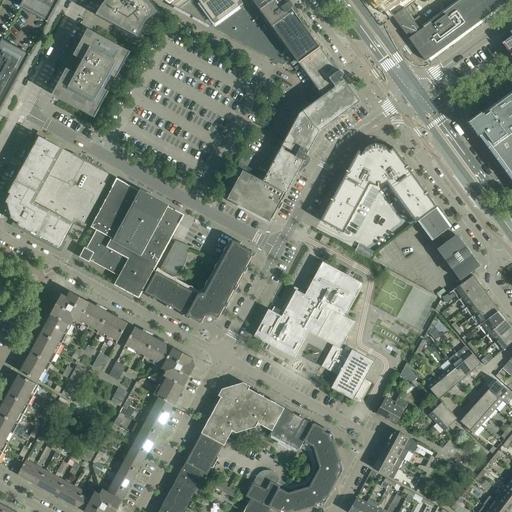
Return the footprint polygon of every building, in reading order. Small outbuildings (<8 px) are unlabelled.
[(49,23),(61,0),(24,0),(21,8),(36,16),(49,23)] [(96,15),(138,38),(144,27),(143,27),(146,22),(159,12),(149,0),(106,0),(105,2),(103,4),(102,6),(100,8),(99,11),(97,13),(96,15)] [(164,0),(167,2),(170,4),(180,9),(192,0),(164,0)] [(192,0),(180,9),(205,23),(235,0),(192,0)] [(288,4),(285,0),(235,0),(205,23),(283,66),(295,57),(299,63),(320,48),(292,9),(292,8),(293,8),(293,7),(293,6),(293,5),(292,4),(291,3),(290,3),(289,3),(288,4)] [(378,0),(379,2),(381,0),(393,16),(415,0),(378,0)] [(407,35),(410,32),(413,36),(409,39),(414,45),(421,55),(426,61),(449,45),(450,44),(448,40),(451,38),(452,38),(453,38),(454,38),(455,38),(455,37),(455,36),(455,35),(458,32),(461,36),(462,35),(508,1),(507,0),(461,0),(426,26),(421,30),(414,20),(405,8),(393,17),(407,35)] [(419,16),(414,20),(421,30),(426,26),(419,16)] [(95,32),(88,29),(74,56),(84,61),(77,74),(67,68),(53,95),(59,98),(95,118),(109,91),(102,87),(109,75),(116,78),(119,74),(131,52),(95,32)] [(511,30),(510,32),(511,34),(511,36),(503,43),(511,54),(511,30)] [(0,112),(1,110),(31,55),(18,48),(3,39),(0,45),(0,112)] [(339,72),(338,72),(320,48),(299,63),(303,68),(323,96),(315,102),(331,124),(360,102),(342,77),(343,77),(343,76),(343,75),(343,74),(343,73),(342,72),(341,72),(341,71),(340,71),(339,72)] [(511,93),(484,114),(485,115),(474,123),(482,135),(481,136),(511,178),(511,129),(511,128),(511,93)] [(307,155),(320,131),(331,124),(315,102),(300,113),(285,141),(282,146),(265,177),(263,181),(286,194),(304,161),(305,161),(305,160),(306,160),(307,159),(307,158),(308,157),(307,156),(307,155)] [(270,125),(263,120),(261,124),(268,129),(270,125)] [(130,137),(126,134),(122,141),(127,144),(130,137)] [(77,185),(75,180),(85,161),(77,156),(40,137),(9,193),(11,194),(7,202),(8,204),(12,216),(11,218),(19,222),(18,224),(60,247),(75,219),(85,224),(95,204),(91,202),(95,195),(77,185)] [(416,223),(418,221),(419,222),(438,208),(394,148),(390,151),(388,149),(387,148),(386,147),(384,146),(382,145),(381,145),(380,145),(377,145),(375,145),(374,145),(373,145),(372,146),(371,146),(369,147),(367,148),(365,150),(365,151),(364,152),(363,153),(359,150),(320,221),(344,233),(370,184),(373,186),(375,186),(377,187),(379,187),(380,187),(381,186),(382,186),(384,185),(386,184),(387,183),(415,222),(416,223)] [(91,202),(95,204),(111,175),(85,161),(75,180),(77,185),(95,195),(91,202)] [(253,170),(240,163),(238,167),(252,174),(253,170)] [(244,171),(228,199),(271,222),(286,194),(263,181),(244,171)] [(114,285),(139,298),(142,292),(172,238),(173,236),(172,236),(174,233),(175,233),(175,232),(174,232),(178,224),(179,225),(180,224),(179,223),(181,219),(182,220),(182,219),(181,219),(179,213),(179,212),(178,213),(172,210),(172,208),(171,209),(167,207),(167,206),(167,205),(166,207),(158,202),(159,201),(158,201),(158,202),(150,198),(151,197),(150,196),(149,197),(142,193),(142,192),(141,192),(141,193),(137,191),(137,189),(136,190),(129,187),(130,185),(129,185),(129,186),(125,184),(122,183),(123,182),(122,181),(122,182),(118,180),(117,181),(118,181),(116,183),(115,183),(91,227),(98,231),(88,249),(85,248),(82,253),(84,252),(86,259),(84,260),(89,262),(91,260),(109,270),(114,273),(115,273),(120,275),(114,285)] [(432,241),(452,227),(438,208),(419,222),(432,241)] [(499,230),(492,224),(490,227),(496,233),(499,230)] [(323,236),(320,242),(326,245),(329,239),(323,236)] [(478,262),(472,254),(472,253),(471,252),(471,251),(470,250),(470,249),(468,248),(467,246),(466,246),(465,245),(460,238),(454,237),(438,249),(461,281),(477,269),(478,262)] [(189,246),(176,241),(147,294),(202,323),(202,322),(206,316),(205,315),(211,313),(211,314),(218,318),(219,318),(254,253),(240,245),(241,244),(242,243),(233,241),(218,269),(205,293),(209,296),(207,300),(207,301),(201,302),(201,301),(197,299),(199,295),(188,289),(174,281),(175,279),(177,276),(179,273),(180,272),(182,270),(183,269),(183,267),(184,265),(185,264),(186,262),(186,260),(187,258),(188,256),(188,254),(188,253),(188,251),(189,248),(189,246)] [(333,345),(322,367),(338,376),(336,380),(332,388),(354,400),(354,399),(361,403),(363,400),(372,383),(365,379),(374,362),(352,350),(350,354),(341,348),(355,322),(345,317),(363,284),(323,262),(305,295),(296,290),(286,310),(282,317),(269,309),(254,336),(263,341),(267,343),(271,346),(295,358),(309,332),(333,345)] [(453,292),(449,295),(448,294),(442,298),(446,303),(456,296),(459,300),(480,284),(474,275),(452,291),(453,292)] [(480,284),(459,300),(465,309),(487,293),(480,284)] [(487,293),(465,309),(472,317),(493,302),(487,293)] [(78,323),(117,344),(127,326),(69,294),(68,296),(66,296),(64,296),(48,326),(66,336),(72,325),(78,323)] [(493,302),(472,317),(478,326),(500,311),(493,302)] [(500,311),(478,326),(486,336),(507,319),(500,311)] [(206,316),(202,322),(205,323),(210,323),(214,321),(218,318),(211,314),(211,313),(205,315),(206,316)] [(511,325),(507,319),(486,336),(493,344),(511,328),(511,325)] [(428,330),(431,332),(436,339),(442,335),(435,327),(431,325),(428,330)] [(42,336),(61,346),(66,336),(48,326),(42,336)] [(501,353),(511,343),(511,328),(493,344),(501,353)] [(134,329),(124,348),(163,369),(165,375),(159,385),(178,395),(194,366),(192,365),(191,362),(192,361),(134,329)] [(61,346),(42,336),(38,345),(56,355),(61,346)] [(33,353),(51,363),(56,355),(38,345),(33,353)] [(481,364),(466,346),(457,353),(472,371),(481,364)] [(51,363),(33,353),(28,363),(46,373),(51,363)] [(109,358),(100,353),(93,366),(102,371),(109,358)] [(472,371),(457,353),(449,360),(452,365),(464,378),(472,371)] [(511,357),(503,368),(511,375),(511,374),(511,357)] [(117,362),(109,375),(118,380),(126,367),(117,362)] [(22,373),(41,383),(46,373),(28,363),(22,373)] [(464,378),(452,365),(444,372),(456,385),(464,378)] [(70,379),(79,384),(86,371),(77,366),(70,379)] [(405,367),(400,376),(412,382),(415,380),(417,378),(413,373),(411,370),(405,367)] [(456,385),(444,372),(436,378),(447,392),(456,385)] [(39,386),(21,375),(15,385),(34,396),(39,386)] [(427,386),(439,399),(447,392),(436,378),(427,386)] [(510,393),(497,381),(489,389),(503,401),(510,393)] [(10,395),(29,405),(34,396),(15,385),(10,395)] [(62,394),(71,399),(76,390),(67,385),(62,394)] [(154,395),(159,397),(172,405),(178,395),(159,385),(154,395)] [(258,423),(272,431),(285,408),(243,386),(225,391),(196,444),(218,456),(232,431),(236,433),(256,427),(258,423)] [(119,388),(111,402),(120,407),(128,393),(119,388)] [(503,401),(489,389),(482,397),(496,409),(503,401)] [(5,404),(24,415),(29,405),(10,395),(5,404)] [(64,411),(69,402),(60,397),(55,406),(64,411)] [(173,408),(171,407),(172,405),(159,397),(154,407),(169,415),(173,408)] [(396,403),(386,397),(377,413),(387,418),(396,403)] [(397,424),(408,403),(399,397),(396,403),(387,418),(397,424)] [(496,409),(482,397),(475,405),(489,417),(496,409)] [(438,406),(435,403),(430,408),(433,411),(429,415),(437,423),(450,410),(442,402),(438,406)] [(0,413),(0,414),(19,424),(24,415),(5,404),(0,413)] [(489,417),(475,405),(468,413),(481,425),(489,417)] [(149,416),(164,424),(169,415),(154,407),(149,416)] [(270,435),(299,450),(302,444),(313,424),(285,408),(272,431),(270,435)] [(459,428),(457,425),(454,422),(458,419),(450,410),(437,423),(445,431),(449,427),(455,433),(459,428)] [(460,422),(474,434),(481,425),(468,413),(460,422)] [(19,424),(0,414),(0,426),(13,434),(19,424)] [(143,425),(159,434),(164,424),(149,416),(143,425)] [(339,461),(333,441),(335,441),(334,440),(331,441),(329,434),(331,433),(331,432),(329,434),(323,430),(324,428),(324,427),(323,429),(313,424),(302,444),(308,448),(312,452),(315,451),(319,464),(316,465),(315,470),(309,482),(305,485),(306,488),(293,492),(292,489),(287,488),(280,485),(280,486),(277,484),(279,479),(279,478),(278,477),(278,476),(277,475),(276,474),(275,473),(274,472),(272,471),(271,471),(269,470),(268,470),(266,470),(265,471),(264,471),(263,471),(262,471),(261,472),(260,472),(260,473),(259,474),(258,474),(257,476),(253,483),(252,482),(248,488),(250,489),(246,496),(251,499),(270,509),(271,506),(279,510),(278,511),(279,511),(280,509),(285,511),(289,511),(294,511),(295,511),(315,506),(316,508),(316,507),(315,504),(322,502),(324,504),(322,502),(326,496),(329,497),(327,496),(337,477),(339,478),(339,477),(336,476),(340,470),(342,470),(342,469),(340,469),(338,462),(341,461),(339,461)] [(138,435),(153,443),(159,434),(143,425),(138,435)] [(0,438),(8,443),(13,434),(0,426),(0,438)] [(415,441),(394,430),(389,439),(410,451),(415,441)] [(153,443),(138,435),(133,444),(148,453),(153,443)] [(8,443),(0,438),(0,450),(3,453),(8,443)] [(384,449),(404,460),(410,451),(389,439),(384,449)] [(148,453),(133,444),(128,454),(143,462),(148,453)] [(207,475),(211,468),(213,469),(219,457),(218,456),(196,444),(186,463),(205,473),(204,474),(207,475)] [(86,447),(81,456),(91,461),(96,452),(86,447)] [(378,458),(399,470),(404,460),(384,449),(378,458)] [(143,462),(128,454),(123,463),(138,472),(143,462)] [(373,468),(394,480),(399,470),(378,458),(373,468)] [(26,460),(18,475),(28,480),(36,465),(26,460)] [(418,468),(419,468),(427,473),(432,463),(428,461),(425,467),(419,466),(418,468)] [(138,472),(123,463),(118,473),(133,481),(138,472)] [(269,511),(271,509),(270,509),(251,499),(244,511),(183,511),(204,474),(205,473),(186,463),(158,511),(269,511)] [(36,465),(28,480),(38,486),(46,470),(36,465)] [(47,491),(55,476),(46,470),(38,486),(47,491)] [(133,481),(118,473),(112,482),(128,491),(133,481)] [(55,476),(47,491),(57,496),(65,481),(55,476)] [(415,486),(419,488),(422,482),(418,480),(418,481),(414,479),(412,483),(416,485),(415,486)] [(66,501),(74,486),(65,481),(57,496),(66,501)] [(214,487),(222,491),(226,485),(217,481),(214,487)] [(122,496),(124,497),(128,491),(112,482),(107,492),(121,499),(122,496)] [(511,485),(508,483),(501,491),(511,499),(511,485)] [(74,486),(66,501),(75,506),(84,491),(74,486)] [(226,493),(234,498),(238,492),(229,487),(226,493)] [(107,492),(103,489),(102,490),(96,492),(96,491),(93,496),(94,496),(86,510),(89,511),(114,511),(121,499),(107,492)] [(85,511),(84,511),(85,511),(86,510),(94,496),(93,496),(84,491),(75,506),(85,511)] [(511,506),(511,499),(501,491),(495,500),(509,511),(511,506)] [(357,497),(349,511),(362,511),(367,503),(357,497)] [(508,511),(509,511),(495,500),(488,508),(492,511),(508,511)] [(374,511),(377,508),(367,503),(362,511),(374,511)]
